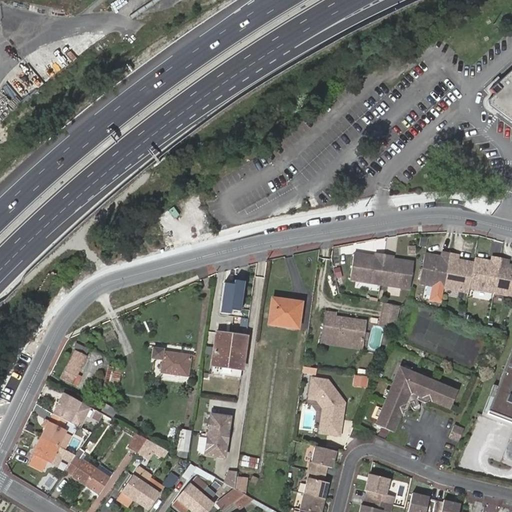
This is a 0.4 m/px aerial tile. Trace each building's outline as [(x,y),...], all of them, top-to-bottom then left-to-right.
[(511,70),(490,89),(494,94),(488,100),(489,104),(490,106),(511,122),(511,70)] [(494,188),(509,184),(504,165),(489,168),(494,188)] [(419,284),(444,287),(449,255),(442,254),(442,258),(441,262),(438,261),(438,258),(423,256),(419,284)] [(351,281),(380,285),(384,256),(376,255),(376,258),(376,261),(373,261),(373,258),(355,255),(351,281)] [(468,291),(469,287),(474,263),(460,261),(459,264),(456,264),(457,260),(457,257),(449,255),(444,287),(468,291)] [(384,256),(380,285),(409,289),(413,263),(396,261),(396,264),(392,263),(393,261),(393,257),(384,256)] [(469,287),(493,292),(499,261),(493,259),(492,263),(491,266),(488,266),(488,262),(474,260),(474,263),(469,287)] [(493,292),(511,295),(511,266),(510,266),(509,270),(507,270),(507,265),(508,262),(499,261),(493,292)] [(240,312),(245,282),(234,281),(234,285),(224,284),(219,313),(230,315),(230,311),(240,312)] [(302,303),(272,298),(268,325),(298,329),(302,303)] [(398,307),(384,305),(381,324),(395,327),(398,307)] [(364,323),(328,317),(324,340),(361,346),(364,323)] [(247,337),(217,332),(211,374),(240,379),(247,337)] [(72,383),(76,374),(88,350),(76,344),(72,351),(75,352),(62,378),(72,383)] [(162,360),(164,352),(164,350),(154,349),(153,358),(162,360)] [(511,350),(488,413),(511,422),(511,350)] [(191,356),(164,352),(162,360),(160,373),(187,377),(191,356)] [(121,370),(109,367),(104,387),(116,390),(121,370)] [(406,393),(411,390),(417,376),(411,373),(405,371),(400,368),(392,387),(406,393)] [(81,377),(76,374),(72,383),(76,385),(81,377)] [(366,386),(367,375),(352,374),(351,385),(366,386)] [(422,374),(421,377),(431,382),(433,378),(422,374)] [(417,376),(411,390),(414,395),(422,398),(428,396),(434,383),(431,382),(421,377),(417,376)] [(327,382),(311,380),(308,400),(315,401),(322,410),(320,425),(327,427),(326,435),(338,437),(343,405),(327,382)] [(434,383),(428,396),(430,402),(450,410),(457,393),(450,390),(442,386),(434,383)] [(408,397),(406,393),(392,387),(389,392),(387,398),(385,403),(399,409),(404,406),(408,397)] [(414,395),(411,390),(406,393),(408,397),(404,406),(399,409),(400,415),(406,412),(409,406),(418,402),(425,405),(430,402),(428,396),(422,398),(414,395)] [(63,392),(41,439),(67,452),(89,407),(63,392)] [(400,415),(399,409),(385,403),(381,411),(379,417),(375,426),(392,433),(400,415)] [(117,410),(106,404),(101,411),(112,418),(117,410)] [(94,416),(99,419),(102,415),(92,409),(89,413),(94,416)] [(111,426),(114,421),(102,415),(99,419),(111,426)] [(224,457),(230,417),(210,415),(204,454),(224,457)] [(327,427),(320,425),(318,434),(326,435),(327,427)] [(448,438),(458,442),(463,430),(453,426),(448,438)] [(122,431),(135,438),(137,434),(125,427),(122,431)] [(191,431),(181,430),(177,450),(187,452),(191,431)] [(128,448),(137,453),(146,439),(141,436),(137,434),(135,438),(128,448)] [(67,452),(41,439),(33,454),(35,454),(30,465),(41,470),(46,460),(56,465),(60,457),(70,462),(75,455),(67,452)] [(146,439),(137,453),(146,458),(156,444),(146,439)] [(320,511),(327,484),(323,482),(326,468),(331,469),(334,459),(330,458),(332,451),(328,450),(315,447),(311,463),(310,463),(306,479),(307,479),(299,511),(320,511)] [(79,449),(75,455),(82,461),(83,460),(87,454),(79,449)] [(70,462),(65,470),(73,475),(72,477),(85,486),(96,469),(83,460),(82,461),(75,455),(70,462)] [(259,459),(241,456),(239,466),(257,469),(259,459)] [(96,469),(110,479),(113,474),(99,465),(96,469)] [(189,477),(193,471),(196,467),(192,465),(185,474),(189,477)] [(193,471),(212,482),(215,478),(196,467),(193,471)] [(96,469),(85,486),(99,495),(110,479),(96,469)] [(134,499),(135,500),(145,485),(149,479),(137,470),(133,477),(122,491),(134,499)] [(235,489),(237,473),(229,472),(228,485),(235,489)] [(368,491),(366,498),(381,502),(382,495),(385,496),(390,477),(370,472),(365,491),(368,491)] [(178,478),(171,474),(164,484),(170,489),(178,478)] [(201,494),(207,487),(199,480),(196,483),(193,480),(189,484),(201,494)] [(177,499),(189,509),(201,494),(189,484),(177,499)] [(145,485),(135,500),(149,509),(159,494),(145,485)] [(201,494),(189,509),(192,511),(207,511),(213,505),(210,501),(216,494),(207,487),(201,494)] [(219,504),(223,511),(235,502),(245,494),(237,490),(219,504)] [(134,499),(122,491),(118,498),(129,506),(134,499)] [(263,509),(265,506),(245,494),(235,502),(240,509),(250,502),(263,509)] [(433,511),(435,503),(428,502),(429,499),(412,495),(407,511),(433,511)] [(381,502),(366,498),(364,507),(361,506),(360,511),(381,511),(382,511),(379,510),(381,502)] [(443,505),(435,503),(433,511),(458,511),(460,507),(444,503),(443,505)]
